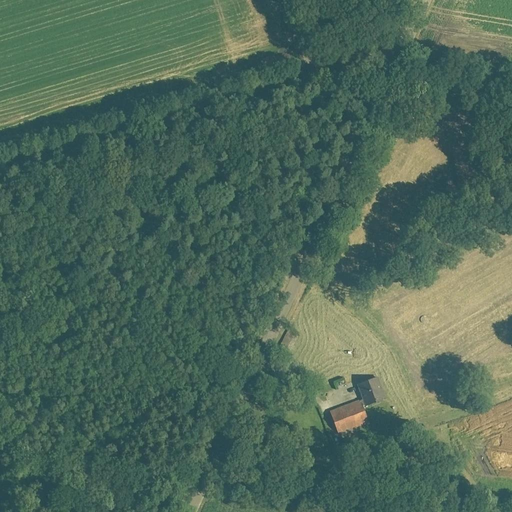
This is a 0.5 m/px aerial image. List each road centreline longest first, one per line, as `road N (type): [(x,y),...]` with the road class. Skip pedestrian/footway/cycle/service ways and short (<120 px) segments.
road 1 (unclassified): [(400,49),(189,511)]
road 2 (residential): [(0,166),(400,49)]
